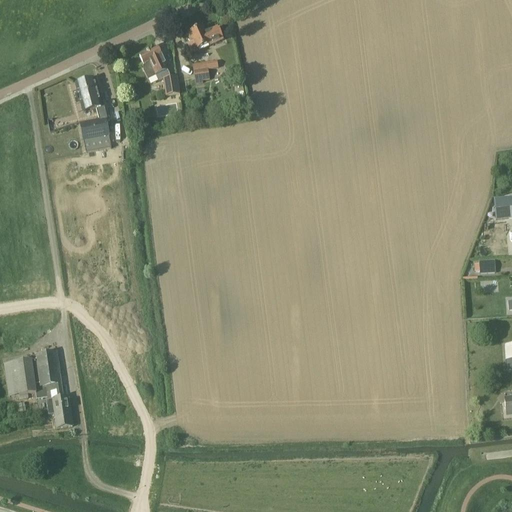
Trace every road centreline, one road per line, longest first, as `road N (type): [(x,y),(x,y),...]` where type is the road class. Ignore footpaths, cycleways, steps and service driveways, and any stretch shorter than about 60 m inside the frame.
road 1 (residential): [(0,309),(61,302),(98,331),(150,434),(141,511)]
road 2 (residential): [(0,96),(205,0)]
